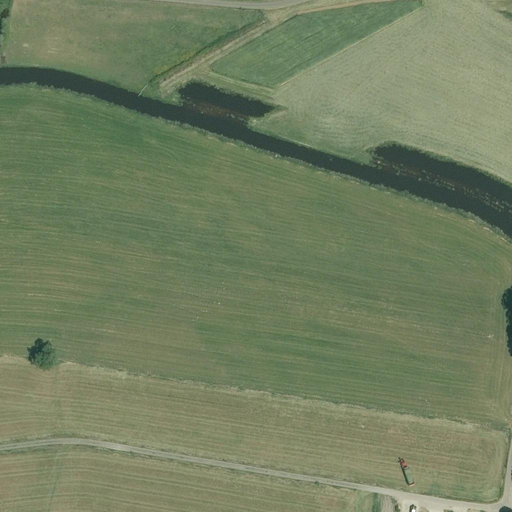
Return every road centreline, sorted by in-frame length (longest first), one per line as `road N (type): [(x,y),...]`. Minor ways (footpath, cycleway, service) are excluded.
road 1 (unclassified): [(0,447),(82,442),(489,508),(505,500),(511,458)]
road 2 (unclassified): [(177,0),(298,0)]
